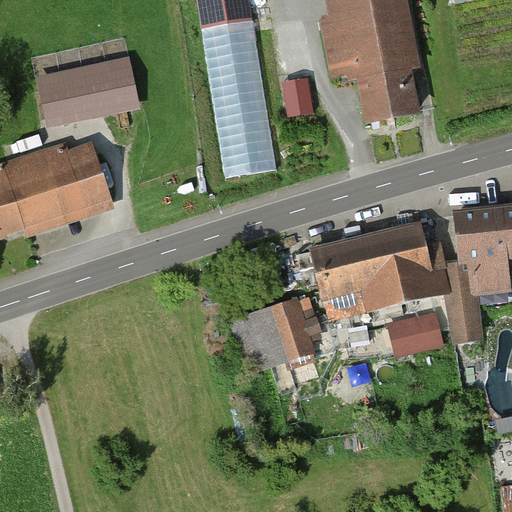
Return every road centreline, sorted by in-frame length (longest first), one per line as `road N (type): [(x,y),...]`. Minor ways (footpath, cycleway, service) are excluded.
road 1 (primary): [(0,309),(511,152)]
road 2 (track): [(70,511),(44,401),(8,306)]
road 3 (unknown): [(296,0),(314,67),(360,142),(369,191)]
